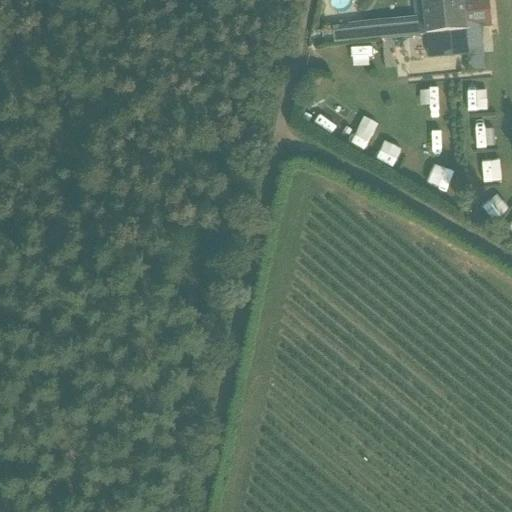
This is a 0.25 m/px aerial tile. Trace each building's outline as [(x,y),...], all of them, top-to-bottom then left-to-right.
[(471,0),(464,1),(464,0),(422,0),(424,20),(392,23),(393,40),(467,33),(467,30),(489,28),(486,0),(471,0)] [(362,42),(381,40),(379,24),(360,26),(362,42)] [(416,108),(448,107),(447,86),(415,88),(416,108)] [(464,93),(466,112),(497,109),(495,90),(464,93)] [(330,98),(314,122),(331,134),(348,110),(330,98)] [(468,127),(470,148),(500,146),(499,125),(468,127)] [(451,147),(451,131),(432,130),(432,147),(451,147)] [(375,159),(395,168),(402,152),(383,143),(375,159)] [(426,162),(419,180),(447,190),(454,172),(426,162)] [(491,197),(501,210),(511,201),(511,195),(506,187),(491,197)]
